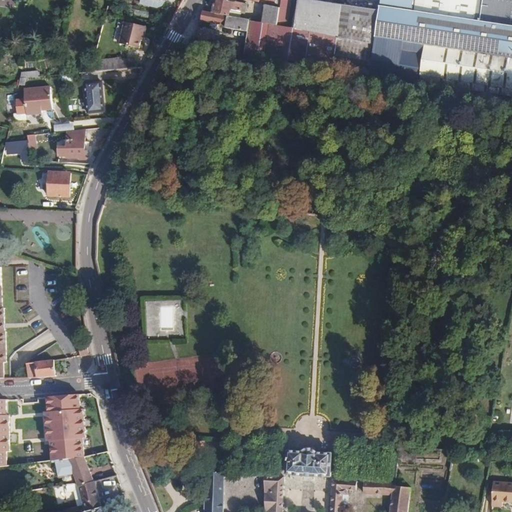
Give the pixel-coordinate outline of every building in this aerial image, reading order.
[(218,6),(229,9),(242,11),(244,4),(226,0),(211,0),(210,4),(218,6)] [(278,27),(288,29),(291,0),(281,0),(280,9),(278,27)] [(375,47),(371,74),(420,82),(421,77),(511,91),(511,26),(475,21),(475,19),(511,24),(511,3),(492,0),(388,0),(387,8),(381,7),(381,11),(375,47)] [(311,33),(306,64),(333,68),(337,39),(342,6),(306,1),(301,31),(311,33)] [(226,30),(235,32),(249,34),(251,20),(228,16),(229,9),(218,6),(216,14),(204,11),(202,21),(226,26),(226,30)] [(266,6),(263,23),(278,27),(280,9),(266,6)] [(342,6),(337,39),(375,47),(381,11),(381,7),(376,6),(375,11),(342,6)] [(247,40),(245,54),(247,55),(306,64),(311,33),(301,31),(288,29),(278,27),(263,23),(251,20),(249,34),(235,32),(235,37),(247,40)] [(121,22),(118,45),(143,49),(147,26),(121,22)] [(193,38),(188,46),(213,49),(213,41),(193,38)] [(337,39),(333,68),(371,74),(375,47),(337,39)] [(111,70),(142,66),(141,59),(110,62),(111,70)] [(85,82),(88,112),(104,111),(102,80),(85,82)] [(50,88),(25,91),(25,99),(20,99),(17,102),(18,110),(21,112),(27,112),(27,113),(42,111),(42,110),(52,109),(52,105),(50,88)] [(54,126),(55,132),(74,130),(74,124),(54,126)] [(85,139),(85,129),(67,131),(67,145),(58,146),(58,154),(67,154),(67,156),(84,156),(86,139),(85,139)] [(30,135),(31,153),(40,153),(38,134),(30,135)] [(30,140),(6,142),(7,151),(30,149),(30,140)] [(49,172),(70,173),(70,163),(50,163),(49,172)] [(48,195),(70,196),(71,173),(70,173),(49,172),(48,195)] [(87,342),(78,343),(80,356),(89,355),(87,342)] [(38,378),(55,376),(53,360),(36,362),(38,378)] [(81,410),(78,396),(47,398),(48,413),(44,414),(48,444),(52,443),(52,461),(85,454),(82,439),(86,438),(84,409),(81,410)] [(0,468),(8,468),(7,454),(10,452),(12,417),(8,416),(8,400),(0,400),(0,468)] [(41,412),(26,415),(28,427),(43,424),(41,412)] [(288,450),(287,474),(294,475),(295,476),(321,478),(321,476),(331,477),(332,453),(318,453),(313,449),(306,449),(304,452),(288,450)] [(72,459),(79,484),(80,486),(94,482),(86,456),(72,459)] [(205,498),(204,511),(223,511),(224,473),(206,472),(205,498)] [(282,511),(283,476),(259,475),(259,480),(265,481),(266,511),(282,511)] [(332,479),(331,511),(340,511),(341,511),(345,511),(345,505),(343,505),(343,496),(347,496),(347,490),(356,491),(357,481),(332,479)] [(80,486),(86,511),(87,511),(102,508),(98,490),(104,489),(102,480),(80,486)] [(394,486),(394,483),(364,482),(364,493),(393,495),(391,511),(407,511),(410,487),(394,486)] [(79,484),(67,487),(69,494),(76,493),(81,511),(86,511),(79,484)] [(511,485),(495,484),(494,502),(492,502),(491,507),(502,508),(502,504),(511,503),(511,485)]
